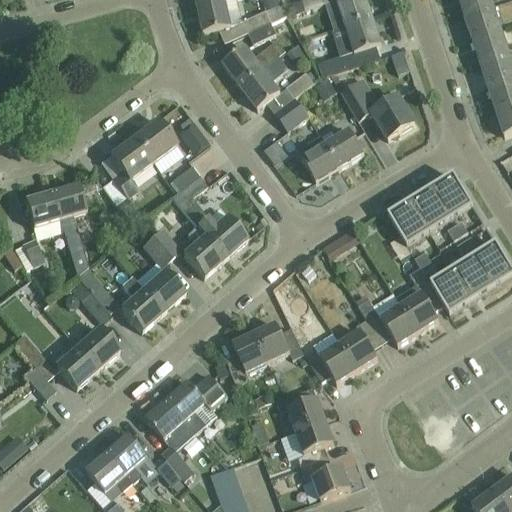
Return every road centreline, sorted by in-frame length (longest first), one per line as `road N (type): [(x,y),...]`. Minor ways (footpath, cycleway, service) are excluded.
road 1 (residential): [(0,510),(306,237)]
road 2 (residential): [(394,489),(370,424),(375,411),(511,322)]
road 3 (residential): [(0,179),(33,183),(184,71)]
road 4 (residential): [(306,237),(184,71)]
road 5 (residential): [(306,237),(460,146)]
road 6 (residential): [(460,146),(419,0)]
road 7 (residential): [(117,0),(0,33)]
